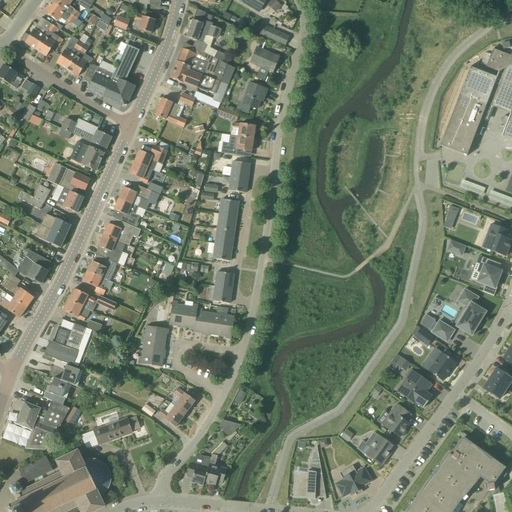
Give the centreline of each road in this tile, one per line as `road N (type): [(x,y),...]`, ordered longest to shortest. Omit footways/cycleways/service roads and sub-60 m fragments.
road 1 (tertiary): [(10,374),(130,126)]
road 2 (residential): [(157,500),(165,473),(227,388),(252,307)]
road 3 (residential): [(272,174),(301,46),(295,0)]
road 4 (residential): [(252,307),(234,291),(251,180),(257,172),(272,174)]
road 5 (residential): [(130,126),(2,48)]
road 6 (residential): [(365,511),(454,394)]
road 7 (tertiary): [(130,126),(179,0)]
road 8 (residential): [(252,307),(272,174)]
road 9 (unknown): [(221,398),(180,366),(180,349),(242,348)]
road 10 (residential): [(279,511),(157,500)]
